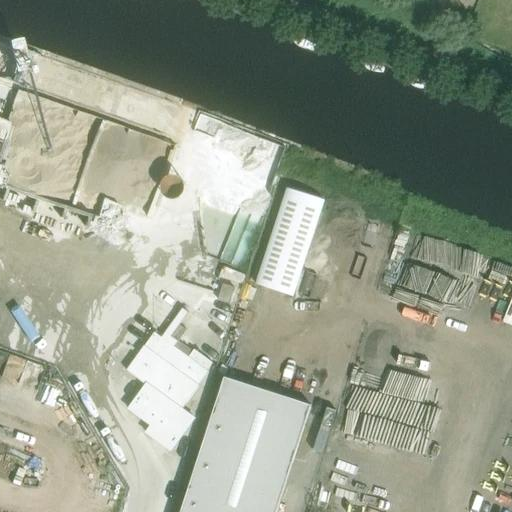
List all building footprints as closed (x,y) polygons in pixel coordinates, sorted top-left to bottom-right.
[(158,209),(169,169),(0,170),(0,182),(5,183),(79,203),(102,203),(104,196),(154,209),(158,209)] [(287,188),(256,285),(293,298),(325,201),(287,188)] [(235,288),(223,284),(218,300),(230,304),(235,288)] [(144,384),(126,410),(150,427),(144,434),(168,452),(171,454),(196,419),(182,409),(198,386),(208,372),(206,371),(212,363),(194,349),(188,358),(174,347),(177,342),(170,337),(188,313),(182,309),(161,338),(154,333),(144,347),(144,346),(126,371),(144,384)] [(225,378),(181,511),(277,511),(311,406),(225,378)]
